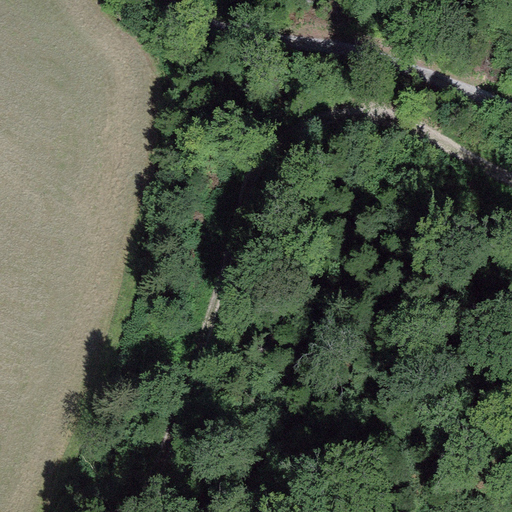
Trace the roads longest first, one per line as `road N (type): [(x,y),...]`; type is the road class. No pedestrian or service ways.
road 1 (track): [(511,178),(369,115),(321,117),(279,136),(249,177),(163,455),(132,511)]
road 2 (unclassified): [(163,0),(212,28),(367,52),(511,106)]
